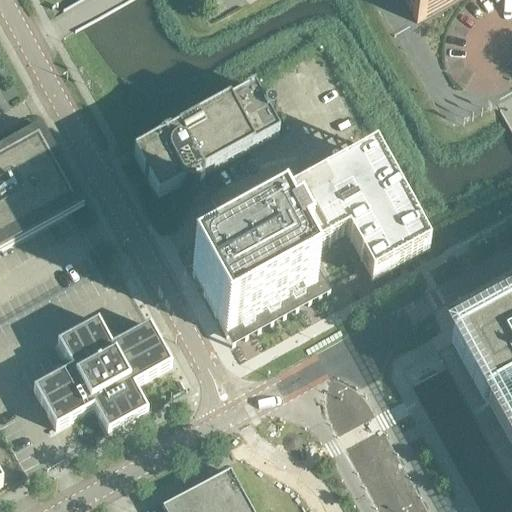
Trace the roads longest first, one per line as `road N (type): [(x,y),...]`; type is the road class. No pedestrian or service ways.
road 1 (unclassified): [(2,0),(233,416)]
road 2 (unclassified): [(60,511),(233,416)]
road 3 (unclassified): [(348,353),(511,257)]
road 4 (unclassified): [(435,511),(348,353)]
road 5 (unclassified): [(295,382),(368,511)]
